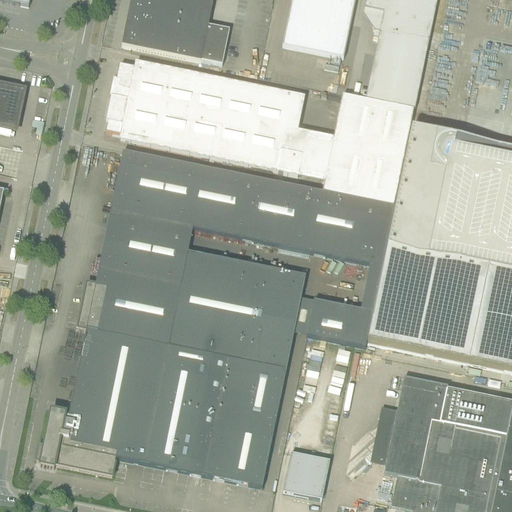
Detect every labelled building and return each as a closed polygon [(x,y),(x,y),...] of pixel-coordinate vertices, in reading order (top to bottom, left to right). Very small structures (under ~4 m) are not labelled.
[(0,0),(0,4),(28,10),(30,0),(0,0)] [(200,65),(221,69),(228,34),(204,29),(210,0),(133,0),(128,28),(126,28),(126,30),(125,34),(126,35),(124,49),(121,48),(121,49),(200,65)] [(291,0),(289,9),(289,10),(281,50),(342,62),(355,0),(291,0)] [(365,0),(363,12),(382,16),(364,103),(413,113),(436,0),(365,0)] [(195,80),(145,69),(135,67),(134,72),(119,69),(105,136),(120,139),(119,143),(277,176),(297,180),(306,138),(286,134),(293,100),(204,82),(203,84),(194,82),(195,80)] [(0,207),(3,195),(0,194),(0,129),(15,132),(22,94),(0,89),(0,207)] [(393,211),(412,114),(341,99),(321,196),(393,211)] [(511,153),(410,132),(366,347),(511,376),(511,153)] [(35,465),(40,466),(111,480),(114,466),(113,465),(114,462),(261,492),(304,280),(187,256),(191,233),(368,269),(359,314),(313,304),(305,340),(364,352),(393,211),(122,156),(94,289),(86,287),(86,289),(77,332),(85,334),(68,420),(64,419),(64,418),(50,415),(43,451),(38,450),(35,465)] [(447,390),(403,381),(401,393),(397,415),(390,413),(379,423),(385,430),(377,438),(382,445),(374,452),(380,459),(387,461),(385,470),(384,477),(397,480),(395,488),(391,510),(401,511),(511,511),(511,406),(493,402),(461,396),(447,393),(447,390)] [(290,457),(282,496),(320,504),(321,504),(329,465),(328,465),(290,457)]
